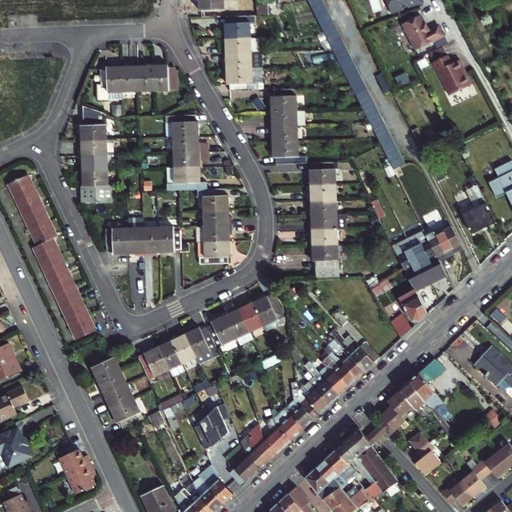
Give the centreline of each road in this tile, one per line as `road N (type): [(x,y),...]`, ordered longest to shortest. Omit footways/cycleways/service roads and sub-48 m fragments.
road 1 (residential): [(38,142),(126,324),(147,323),(251,271),(265,235),(261,193),(171,30)]
road 2 (residential): [(0,233),(119,493)]
road 3 (secondary): [(354,405),(511,260)]
road 4 (residential): [(354,405),(445,511)]
road 5 (residential): [(38,142),(56,120),(91,33)]
